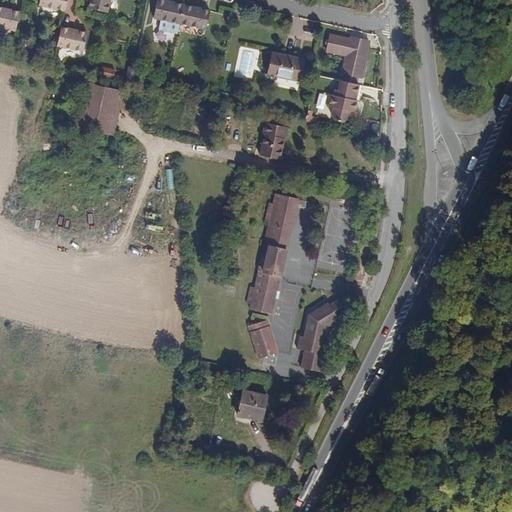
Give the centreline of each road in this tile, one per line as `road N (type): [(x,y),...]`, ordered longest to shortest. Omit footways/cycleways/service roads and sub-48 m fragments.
road 1 (residential): [(398,30),(399,174),(386,274),(279,501)]
road 2 (primary): [(430,242),(296,511)]
road 3 (primary): [(387,361),(511,115)]
road 4 (tertiary): [(387,361),(469,187),(466,172)]
road 5 (primary): [(302,511),(387,361)]
road 6 (tertiary): [(428,87),(430,242)]
road 7 (residential): [(258,0),(398,30)]
road 8 (unknown): [(398,188),(268,163)]
